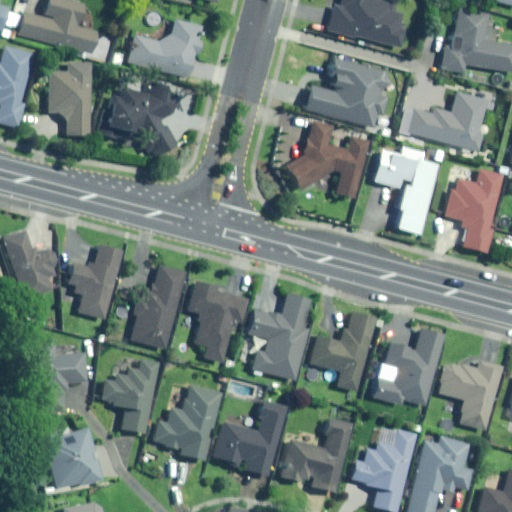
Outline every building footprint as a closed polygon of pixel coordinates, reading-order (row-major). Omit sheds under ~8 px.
[(81,3),(70,0),(43,0),(38,18),(19,13),(13,35),(87,55),(93,32),(74,27),(81,3)] [(337,0),(335,7),(330,5),(322,32),(348,39),(349,37),(397,50),(402,30),(394,28),(398,15),(383,10),(384,5),(366,0),(337,0)] [(483,16),(452,11),(445,51),(440,50),(436,69),(460,74),(461,66),(511,74),(511,67),(511,46),(479,41),(483,16)] [(154,42),(130,36),(123,63),(183,79),(189,54),(193,55),(196,42),(191,41),(194,27),(170,21),(166,35),(154,42)] [(28,55),(0,47),(0,126),(13,130),(20,105),(15,104),(28,55)] [(377,85),(384,87),(387,76),(333,61),(325,91),(308,87),(301,111),(369,129),(373,115),(378,117),(383,98),(375,96),(377,85)] [(87,65),(62,64),(62,73),(45,72),(43,113),(53,114),(61,122),(60,134),(89,136),(92,78),(86,78),(87,65)] [(172,98),(143,89),(138,104),(103,94),(91,135),(107,139),(109,131),(139,140),(136,150),(154,156),(172,146),(163,130),(156,122),(166,119),(172,98)] [(483,101),(451,93),(446,113),(429,109),(428,114),(401,107),(394,133),(476,154),(480,136),(474,134),(483,101)] [(328,128),(308,123),(299,155),(280,166),(294,190),(329,172),(335,173),(330,194),(349,199),(364,142),(344,137),(341,150),(323,146),(328,128)] [(419,154),(397,148),(397,151),(382,147),(381,151),(378,150),(369,183),(393,189),(396,179),(406,182),(404,188),(399,187),(393,210),(396,211),(391,229),(415,236),(434,163),(418,159),(419,154)] [(497,177),(474,171),(471,185),(453,180),(450,192),(446,191),(439,217),(458,221),(456,228),(462,230),(458,248),(481,254),(487,231),(484,230),(497,177)] [(19,232),(0,238),(0,244),(21,301),(47,291),(43,280),(51,277),(49,270),(53,268),(45,248),(32,254),(30,248),(26,249),(19,232)] [(66,264),(62,283),(72,285),(71,295),(77,296),(74,316),(101,321),(113,252),(93,248),(90,265),(83,264),(83,267),(66,264)] [(180,274),(153,267),(148,285),(142,283),(126,341),(160,350),(180,274)] [(211,288),(191,283),(184,312),(195,315),(193,323),(196,323),(190,345),(202,348),(199,359),(217,364),(228,322),(236,324),(242,300),(209,292),(211,288)] [(305,299),(281,293),(275,317),(249,310),(246,323),(251,324),(248,337),(262,340),(260,351),(253,349),(247,370),(289,381),(303,330),(297,329),(305,299)] [(369,322),(337,314),(331,339),(313,335),(306,365),(336,372),(333,388),(351,392),(369,322)] [(438,338),(415,332),(411,350),(385,344),(379,366),(392,369),(389,381),(374,377),(368,399),(397,406),(399,402),(420,407),(438,338)] [(64,393),(64,384),(81,383),(80,355),(51,356),(51,347),(31,347),(33,415),(60,414),(59,393),(64,393)] [(112,375),(111,379),(110,382),(99,380),(95,400),(109,403),(108,406),(120,409),(116,430),(140,435),(154,365),(126,359),(124,365),(117,371),(112,375)] [(441,363),(436,384),(433,394),(460,401),(454,424),(480,431),(496,372),(484,369),(485,365),(473,362),(471,371),(443,363),(441,363)] [(200,462),(206,430),(210,431),(217,395),(209,393),(188,389),(184,388),(180,408),(167,406),(164,424),(153,422),(148,444),(161,446),(161,448),(176,451),(175,457),(200,462)] [(282,410),(259,403),(251,431),(221,423),(211,459),(230,464),(229,468),(263,477),(282,410)] [(277,479),(297,484),(298,481),(304,482),(305,477),(309,478),(307,487),(306,488),(331,494),(347,425),(325,419),(318,449),(286,441),(277,479)] [(98,483),(84,429),(53,436),(44,439),(41,445),(52,492),(74,486),(74,489),(98,483)] [(346,480),(361,484),(360,488),(372,491),(368,508),(384,511),(392,511),(412,435),(394,430),(389,446),(374,442),(372,450),(362,447),(358,462),(351,460),(346,480)] [(437,496),(438,491),(449,494),(451,488),(463,491),(468,471),(459,469),(465,445),(436,438),(434,446),(420,442),(401,511),(429,511),(434,495),(437,496)] [(511,511),(511,471),(505,470),(499,493),(480,488),(473,511),(511,511)] [(96,511),(95,506),(93,506),(92,503),(59,510),(58,511),(96,511)]
